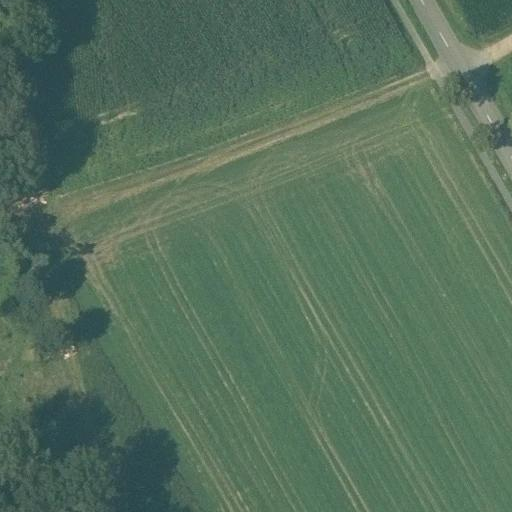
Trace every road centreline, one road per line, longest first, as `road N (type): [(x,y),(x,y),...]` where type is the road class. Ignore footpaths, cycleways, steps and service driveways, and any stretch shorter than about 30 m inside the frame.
road 1 (track): [(0,217),(164,172),(456,66)]
road 2 (tertiary): [(417,0),(511,162)]
